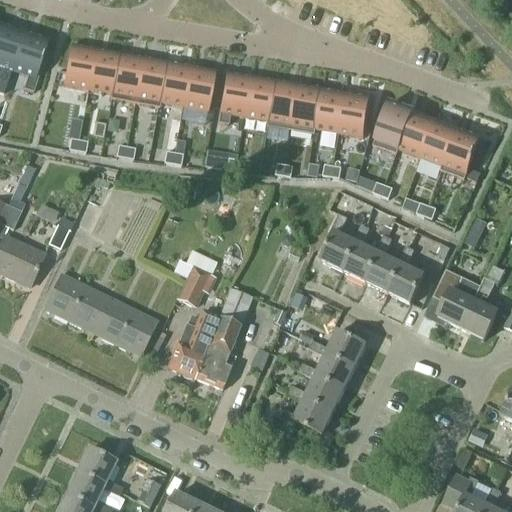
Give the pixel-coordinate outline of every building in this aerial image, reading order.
[(1,26),(0,29),(0,70),(11,74),(24,34),(1,26)] [(24,34),(11,74),(27,79),(23,92),(33,95),(38,80),(35,79),(48,42),(24,34)] [(71,47),(63,89),(87,93),(95,52),(71,47)] [(95,52),(87,93),(110,97),(111,97),(119,56),(95,52)] [(110,97),(110,102),(134,106),(142,61),(119,56),(111,97),(110,97)] [(142,61),(134,106),(158,111),(159,106),(166,65),(142,61)] [(166,65),(159,106),(182,110),(190,69),(166,65)] [(190,69),(182,110),(207,115),(214,74),(190,69)] [(226,75),(217,126),(227,128),(229,118),(243,121),(250,79),(226,75)] [(250,79),(243,121),(266,125),(267,125),(274,83),(250,79)] [(266,125),(265,129),(290,134),(298,87),(274,83),(267,125),(266,125)] [(298,87),(290,134),(314,138),(315,133),(314,133),(321,92),(298,87)] [(321,92),(314,133),(315,133),(338,137),(345,96),(321,92)] [(345,96),(338,137),(362,141),(369,100),(345,96)] [(389,105),(372,149),(396,158),(398,153),(397,153),(412,114),(389,105)] [(412,114),(397,153),(398,153),(420,162),(434,122),(412,114)] [(434,122),(420,162),(441,170),(442,170),(457,131),(434,122)] [(95,125),(92,139),(102,141),(105,127),(95,125)] [(441,170),(440,174),(464,183),(465,180),(468,171),(480,139),(457,131),(442,170),(441,170)] [(70,142),(68,153),(76,154),(78,143),(70,142)] [(78,143),(76,154),(85,156),(87,145),(78,143)] [(118,148),(116,160),(124,161),(126,150),(118,148)] [(126,150),(124,161),(132,163),(134,151),(126,150)] [(165,154),(163,166),(172,167),(174,156),(165,154)] [(174,156),(172,167),(180,169),(182,157),(174,156)] [(205,158),(204,170),(235,174),(237,163),(205,158)] [(237,163),(235,174),(243,176),(244,164),(237,163)] [(276,166),(274,178),(282,179),(284,168),(276,166)] [(284,168),(282,179),(290,180),(292,169),(284,168)] [(324,168),(322,179),(331,180),(333,169),(324,168)] [(333,169),(331,180),(339,182),(341,171),(333,169)] [(348,171),(345,183),(357,186),(359,174),(348,171)] [(468,171),(465,180),(476,185),(480,176),(468,171)] [(12,199),(11,199),(7,208),(0,223),(0,241),(2,242),(3,240),(7,231),(12,234),(25,207),(19,204),(32,176),(24,173),(12,199)] [(95,181),(94,187),(97,188),(107,191),(109,185),(95,181)] [(376,186),(372,196),(380,199),(384,189),(376,186)] [(384,189),(380,199),(388,202),(392,192),(384,189)] [(420,206),(416,217),(424,220),(428,209),(420,206)] [(428,209),(424,220),(431,223),(435,212),(428,209)] [(356,246),(353,244),(339,237),(347,221),(338,217),(330,234),(333,236),(319,264),(342,275),(356,246)] [(68,234),(72,226),(59,219),(55,228),(56,228),(68,234)] [(56,228),(47,248),(59,253),(68,234),(56,228)] [(356,246),(342,275),(365,285),(379,256),(375,255),(361,248),(369,232),(361,228),(353,244),(356,246)] [(385,229),(380,238),(383,239),(387,241),(391,232),(385,229)] [(463,245),(471,249),(476,238),(468,234),(463,245)] [(284,241),(282,245),(284,248),(288,250),(291,248),(293,244),(291,241),(287,239),(284,241)] [(379,256),(365,285),(387,296),(401,267),(397,265),(384,259),(391,243),(387,241),(383,239),(375,255),(379,256)] [(0,277),(29,291),(44,258),(3,240),(2,242),(0,247),(0,277)] [(442,248),(436,259),(444,262),(449,252),(442,248)] [(405,249),(397,265),(401,267),(387,296),(410,307),(424,278),(406,270),(414,254),(405,249)] [(484,343),(494,321),(497,315),(479,306),(483,299),(487,301),(494,288),(497,289),(505,274),(492,268),(485,283),(484,283),(481,290),(460,332),(484,343)] [(193,270),(178,303),(194,311),(204,291),(208,293),(214,280),(193,270)] [(481,290),(463,281),(446,273),(433,300),(444,305),(437,320),(460,332),(481,290)] [(42,312),(67,324),(84,289),(60,277),(42,312)] [(91,336),(108,301),(84,289),(67,324),(91,336)] [(218,320),(219,321),(240,329),(246,314),(246,312),(251,302),(229,292),(218,319),(218,320)] [(115,348),(132,313),(108,301),(91,336),(115,348)] [(200,311),(193,330),(186,327),(179,343),(180,344),(178,348),(177,347),(167,371),(181,376),(183,379),(188,381),(191,380),(194,382),(204,358),(218,320),(218,319),(200,311)] [(511,311),(508,321),(503,331),(511,335),(511,311)] [(157,325),(149,321),(132,313),(115,348),(139,360),(157,325)] [(240,329),(219,321),(218,320),(204,358),(194,382),(221,393),(232,368),(225,365),(240,329)] [(300,340),(299,342),(311,347),(312,344),(315,339),(303,333),(300,340)] [(312,344),(311,347),(308,353),(324,360),(326,356),(355,370),(366,348),(337,334),(328,352),(312,344)] [(315,379),(344,393),(355,370),(326,356),(324,360),(317,374),(301,366),(297,375),(313,383),(315,379)] [(304,401),(333,415),(344,393),(315,379),(313,383),(306,397),(290,389),(286,397),(302,405),(304,401)] [(511,393),(500,419),(511,424),(511,440),(511,444),(511,393)] [(304,401),(302,405),(295,419),(280,411),(276,419),(292,428),(294,425),(322,438),(333,415),(304,401)] [(479,447),(484,437),(474,432),(469,442),(479,447)] [(460,452),(458,457),(467,461),(471,454),(464,450),(460,452)] [(103,489),(102,492),(118,500),(122,491),(106,483),(115,465),(87,452),(76,475),(103,489)] [(76,475),(64,498),(92,511),(91,511),(106,511),(95,506),(102,492),(103,489),(76,475)] [(485,511),(487,508),(484,507),(470,500),(478,484),(470,480),(468,484),(456,478),(442,507),(453,511),(485,511)] [(161,488),(147,481),(136,504),(150,511),(161,488)] [(494,511),(492,511),(500,495),(492,491),(484,507),(487,508),(485,511),(494,511)] [(196,511),(199,507),(176,495),(167,511),(196,511)] [(64,498),(57,511),(91,511),(92,511),(64,498)]
